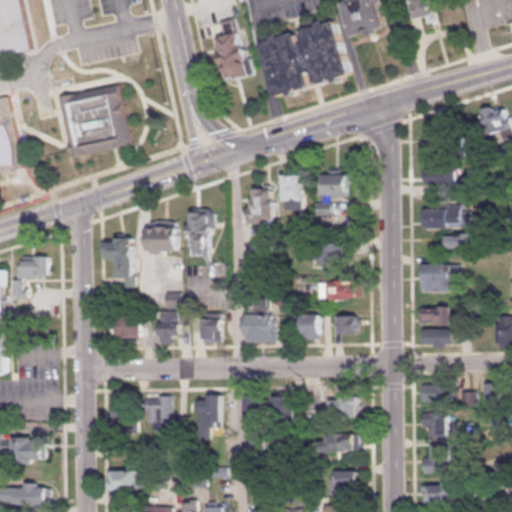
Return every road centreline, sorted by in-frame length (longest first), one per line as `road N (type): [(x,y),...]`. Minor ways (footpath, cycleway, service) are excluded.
road 1 (residential): [(511,360),(85,367)]
road 2 (tertiary): [(388,103),(393,511)]
road 3 (residential): [(87,511),(80,203)]
road 4 (residential): [(233,154),(0,228)]
road 5 (tertiary): [(178,28),(208,119),(233,154)]
road 6 (tertiary): [(178,28),(198,165)]
